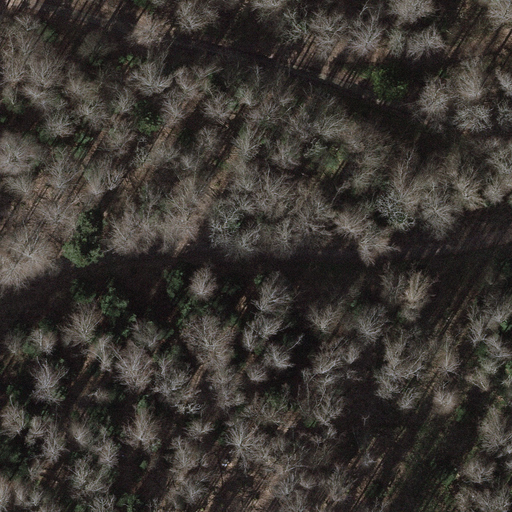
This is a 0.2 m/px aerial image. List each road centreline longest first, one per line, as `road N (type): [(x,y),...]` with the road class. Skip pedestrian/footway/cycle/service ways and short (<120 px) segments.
road 1 (track): [(0,286),(114,248),(351,252),(511,228)]
road 2 (track): [(511,128),(20,0)]
